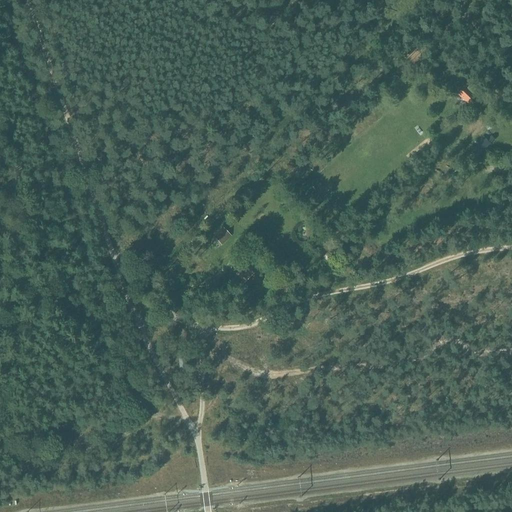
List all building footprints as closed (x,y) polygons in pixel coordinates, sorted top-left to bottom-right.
[(467,87),(459,96),(473,107),(480,98),(474,93),(477,88),(470,83),(467,87)] [(491,136),(487,140),(483,136),(469,149),(477,158),(492,144),(491,144),(495,139),(491,136)] [(212,239),(202,248),(213,260),(233,240),(225,232),(229,228),(222,220),(208,235),(212,239)] [(330,250),(323,257),(331,263),(337,258),(330,250)] [(186,359),(179,360),(180,370),(187,369),(186,359)]
